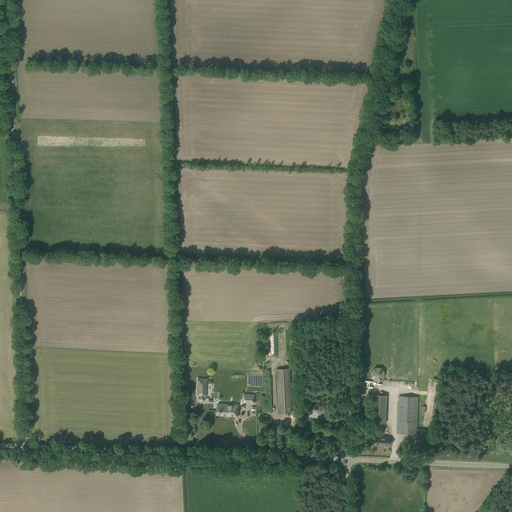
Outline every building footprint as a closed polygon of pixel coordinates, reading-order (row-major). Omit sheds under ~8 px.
[(286,344),(280,344),(281,355),(291,355),(291,327),(286,327),(286,344)] [(380,381),(385,377),(384,371),(381,367),(375,367),(371,371),(371,377),(375,380),(380,381)] [(279,413),(291,413),(290,368),(277,369),(279,413)] [(197,378),(196,396),(198,396),(198,401),(205,401),(205,397),(206,397),(207,386),(208,378),(197,378)] [(243,403),(255,403),(255,394),(243,394),(243,403)] [(385,423),(387,395),(371,395),(370,422),(385,423)] [(416,434),(418,397),(399,396),(397,433),(416,434)] [(217,409),(217,414),(226,414),(229,414),(228,415),(238,416),(238,411),(238,406),(226,406),(226,404),(221,404),(217,404),(217,409)] [(442,427),(448,435),(452,431),(448,426),(446,427),(445,425),(442,427)] [(389,446),(390,437),(376,436),(375,445),(389,446)]
